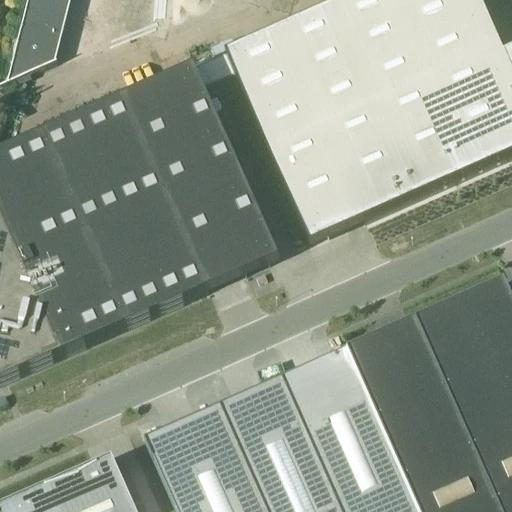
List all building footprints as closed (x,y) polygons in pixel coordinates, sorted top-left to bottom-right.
[(54,67),(71,0),(28,0),(6,89),(56,68),(56,66),(54,67)] [(92,0),(88,18),(160,36),(168,0),(243,0),(284,10),(286,0),(92,0)] [(511,58),(504,62),(477,0),(364,0),(225,61),(235,83),(310,252),(511,162),(511,58)] [(205,70),(194,75),(204,97),(215,92),(235,83),(225,61),(205,70)] [(0,388),(278,264),(204,97),(194,75),(193,72),(0,157),(0,388)] [(511,511),(511,305),(504,289),(347,358),(415,511),(511,511)] [(414,511),(346,358),(133,452),(160,511),(414,511)] [(72,483),(71,482),(2,511),(133,511),(126,495),(113,464),(72,483)]
